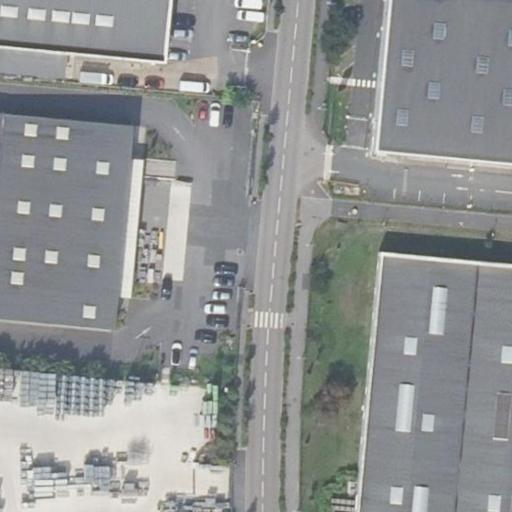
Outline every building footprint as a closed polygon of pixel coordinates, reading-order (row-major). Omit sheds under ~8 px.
[(0,0),(0,61),(64,67),(165,76),(170,0),(0,0)] [(511,0),(391,0),(379,139),(511,150),(511,0)] [(0,61),(0,90),(62,97),(64,67),(0,61)] [(0,327),(111,338),(134,138),(0,125),(0,327)] [(511,511),(511,275),(381,264),(359,511),(511,511)] [(220,368),(222,340),(208,339),(207,367),(220,368)]
